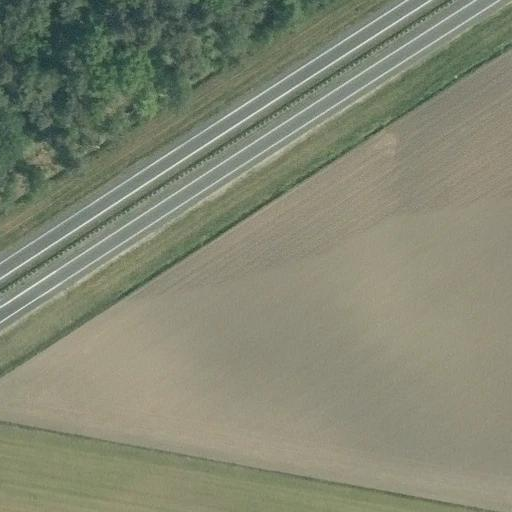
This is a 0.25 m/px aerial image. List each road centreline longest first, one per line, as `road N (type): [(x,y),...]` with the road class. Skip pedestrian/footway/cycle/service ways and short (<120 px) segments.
road 1 (trunk): [(0,314),(482,0)]
road 2 (trunk): [(418,0),(0,274)]
